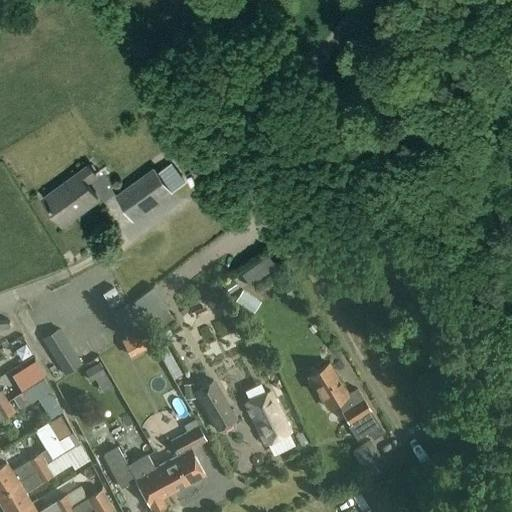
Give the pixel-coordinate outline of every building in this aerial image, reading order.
[(173,183),(201,166),(190,147),(181,152),(180,150),(173,155),(174,157),(162,165),(173,183)] [(98,176),(89,164),(43,198),(62,225),(98,199),(87,184),(98,176)] [(154,167),(114,195),(133,221),(172,192),(154,167)] [(262,262),(242,276),(251,289),(271,275),(262,262)] [(230,292),(238,287),(234,280),(225,285),(230,292)] [(155,286),(132,303),(144,325),(147,323),(154,333),(168,321),(162,312),(170,305),(155,286)] [(244,290),(235,302),(254,316),(263,304),(244,290)] [(118,293),(106,301),(111,310),(124,302),(118,293)] [(211,306),(216,307),(219,304),(220,299),(217,295),(212,294),(208,297),(208,302),(211,306)] [(188,329),(221,318),(218,308),(185,319),(188,329)] [(8,319),(0,319),(0,328),(8,329),(8,319)] [(82,363),(60,328),(42,339),(64,374),(82,363)] [(90,380),(94,378),(104,372),(98,363),(85,371),(90,380)] [(358,388),(348,394),(329,363),(309,376),(329,408),(336,403),(358,440),(370,432),(374,439),(385,432),(358,388)] [(47,379),(9,401),(15,412),(40,397),(52,417),(63,411),(47,379)] [(195,390),(194,391),(196,394),(217,431),(238,418),(214,379),(195,390)] [(194,383),(184,384),(186,399),(196,398),(196,394),(194,391),(195,390),(194,383)] [(0,390),(0,406),(9,401),(2,389),(0,390)] [(281,392),(274,396),(271,390),(245,404),(266,444),(291,431),(298,427),(281,392)] [(0,406),(0,417),(2,420),(15,412),(9,401),(0,406)] [(118,438),(122,447),(139,439),(126,413),(118,417),(127,434),(118,438)] [(71,433),(60,415),(48,423),(59,440),(71,433)] [(178,455),(156,467),(170,493),(205,474),(191,448),(206,440),(196,419),(185,425),(188,431),(170,441),(178,455)] [(11,454),(34,442),(28,430),(4,442),(11,454)] [(371,440),(353,451),(364,471),(382,460),(371,440)] [(170,493),(156,467),(155,468),(148,454),(128,464),(119,447),(104,455),(121,488),(137,480),(154,511),(158,511),(168,507),(162,497),(170,493)] [(41,452),(13,470),(6,459),(0,463),(0,492),(48,463),(41,452)] [(48,463),(0,492),(0,499),(7,511),(14,511),(32,501),(27,493),(72,464),(64,453),(48,463)] [(88,497),(94,507),(97,511),(107,511),(115,508),(103,488),(100,490),(88,497)] [(32,501),(14,511),(61,511),(73,505),(66,494),(38,511),(32,501)]
